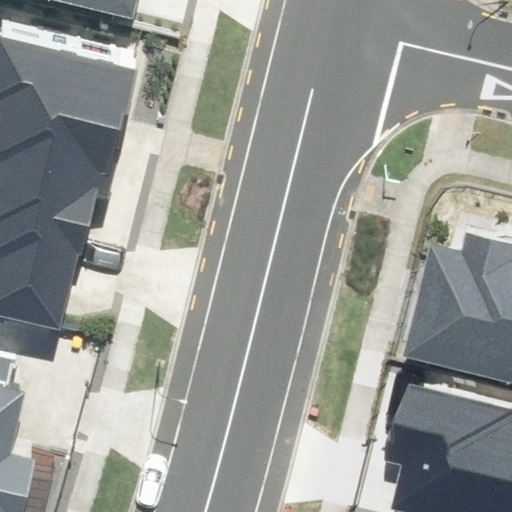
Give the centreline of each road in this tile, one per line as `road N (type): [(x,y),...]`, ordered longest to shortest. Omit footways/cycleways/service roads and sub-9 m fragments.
road 1 (residential): [(204,511),(329,22)]
road 2 (residential): [(511,66),(329,22)]
